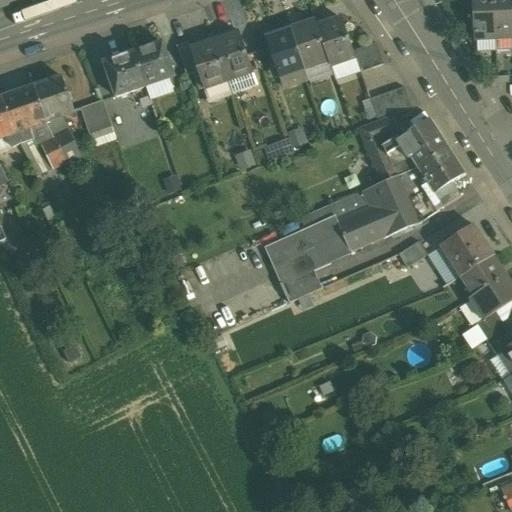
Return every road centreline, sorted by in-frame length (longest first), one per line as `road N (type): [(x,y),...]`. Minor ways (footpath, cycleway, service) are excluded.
road 1 (unknown): [(511,192),(380,267),(287,307),(234,288)]
road 2 (tertiary): [(511,168),(401,0)]
